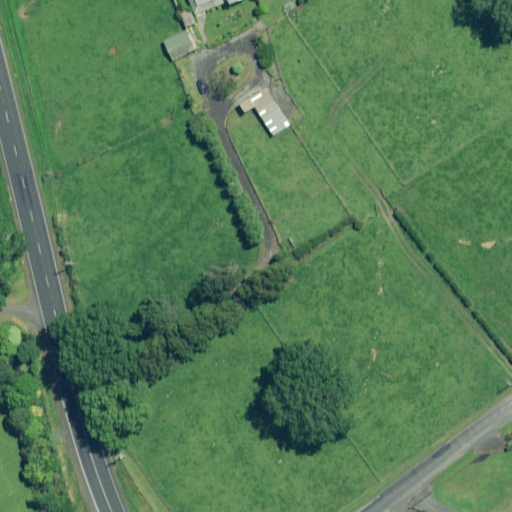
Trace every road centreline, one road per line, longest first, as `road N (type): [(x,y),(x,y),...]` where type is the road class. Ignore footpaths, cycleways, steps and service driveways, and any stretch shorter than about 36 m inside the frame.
road 1 (tertiary): [(0,91),(83,431),(112,511)]
road 2 (residential): [(371,511),(511,406)]
